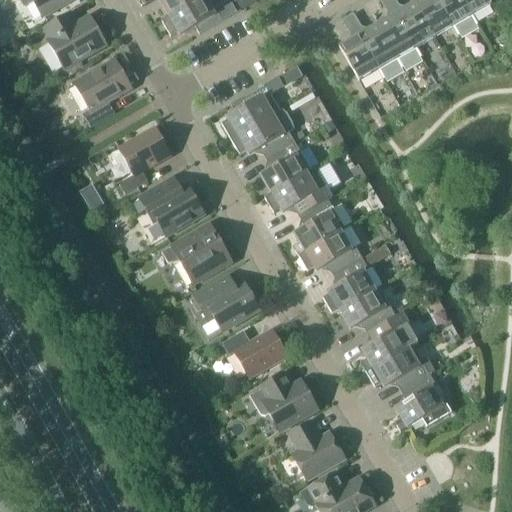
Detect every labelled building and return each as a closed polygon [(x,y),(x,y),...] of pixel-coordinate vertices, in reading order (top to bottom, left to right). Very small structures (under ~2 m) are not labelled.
[(19,0),(24,7),(32,2),(42,19),(74,0),(75,0),(76,0),(19,0)] [(155,0),(158,4),(167,19),(199,0),(155,0)] [(199,0),(167,19),(160,23),(169,39),(176,35),(179,39),(183,36),(194,30),(198,37),(236,15),(231,5),(213,16),(203,0),(199,0)] [(392,0),(380,0),(379,1),(383,8),(393,2),(392,0)] [(421,0),(413,5),(433,39),(452,28),(435,0),(421,0)] [(435,0),(452,28),(457,39),(476,28),(470,18),(459,0),(435,0)] [(459,0),(470,18),(490,6),(486,0),(459,0)] [(387,20),(375,27),(402,72),(421,61),(414,50),(393,13),(398,10),(393,2),(383,8),(388,16),(387,20)] [(398,10),(393,13),(414,50),(433,39),(413,5),(402,11),(398,10)] [(75,27),(68,16),(44,30),(50,41),(47,43),(63,71),(104,47),(88,19),(75,27)] [(352,17),(341,23),(346,30),(356,24),(352,17)] [(349,42),(337,49),(358,83),(377,72),(356,34),(360,32),(356,24),(346,30),(350,38),(349,42)] [(360,32),(356,34),(377,72),(383,83),(402,72),(375,27),(364,33),(361,32),(360,32)] [(130,90),(111,58),(110,59),(113,63),(66,90),(67,91),(74,87),(88,113),(81,117),(89,131),(114,116),(107,104),(130,90)] [(228,123),(221,127),(230,143),(279,114),(269,97),(282,89),(277,80),(262,88),(262,89),(241,101),(230,107),(234,114),(230,116),(225,119),(228,123)] [(279,114),(230,143),(239,158),(240,158),(240,157),(245,154),(248,158),(252,156),(262,149),(268,159),(293,145),(287,135),(293,131),(293,130),(292,127),(291,124),(287,118),(285,115),(283,113),(282,112),(279,114)] [(329,125),(321,129),(326,137),(329,135),(331,128),(329,125)] [(124,197),(146,184),(140,173),(168,158),(153,131),(118,151),(132,177),(117,186),(124,197)] [(67,133),(58,139),(62,145),(71,140),(67,133)] [(263,174),(259,177),(261,181),(270,197),(311,174),(309,171),(293,145),(268,159),(274,169),(263,174)] [(270,197),(263,201),(273,216),(274,216),(273,215),(279,212),(282,216),(286,214),(296,207),(302,217),(327,203),(331,200),(327,194),(340,185),(329,165),(315,173),(314,172),(311,174),(270,197)] [(179,192),(172,180),(138,200),(152,225),(155,223),(164,238),(202,216),(186,188),(179,192)] [(297,233),(293,235),(295,240),(298,245),(294,247),(293,252),(297,259),(344,232),(327,203),(302,217),(308,227),(297,233)] [(99,204),(86,212),(91,220),(104,213),(99,204)] [(230,264),(208,226),(160,254),(166,266),(178,264),(191,287),(230,264)] [(344,232),(297,259),(306,275),(307,274),(307,273),(313,270),(315,274),(320,272),(330,265),(336,275),(361,261),(354,250),(354,249),(356,245),(355,241),(353,238),(351,235),(348,233),(344,232)] [(323,300),(322,301),(331,317),(338,313),(378,290),(378,289),(379,286),(378,281),(375,275),(372,273),(368,272),(367,272),(361,261),(336,275),(341,285),(331,291),(326,293),(329,298),(323,301),(323,300)] [(193,300),(188,303),(192,310),(190,311),(193,317),(196,315),(200,313),(206,322),(212,319),(221,334),(258,312),(244,288),(235,293),(226,278),(192,298),(193,300)] [(378,290),(338,313),(347,328),(349,332),(353,330),(364,324),(369,333),(395,319),(378,290)] [(396,315),(404,311),(401,307),(394,311),(396,315)] [(365,349),(360,351),(363,356),(366,361),(362,363),(361,368),(364,373),(410,346),(412,348),(417,345),(400,315),(395,319),(369,333),(375,343),(365,349)] [(285,359),(269,332),(248,344),(242,333),(220,345),(227,357),(232,355),(248,381),(285,359)] [(410,346),(364,373),(374,390),(380,386),(383,390),(387,388),(397,382),(403,391),(429,377),(428,377),(434,374),(425,360),(420,362),(412,349),(412,348),(410,346)] [(290,389),(282,375),(258,389),(259,391),(248,398),(258,417),(264,418),(267,416),(278,433),(315,411),(299,383),(290,389)] [(398,407),(394,409),(397,414),(400,420),(397,423),(395,427),(399,433),(400,436),(412,429),(411,427),(413,426),(421,422),(425,430),(450,415),(445,405),(441,398),(442,397),(442,396),(437,387),(435,388),(430,379),(429,377),(403,391),(409,401),(398,407)] [(318,441),(308,424),(287,436),(297,453),(290,456),(306,482),(342,461),(327,435),(318,441)] [(341,489),(333,475),(306,491),(300,495),(306,506),(312,508),(315,506),(318,511),(365,511),(372,508),(356,480),(341,489)]
